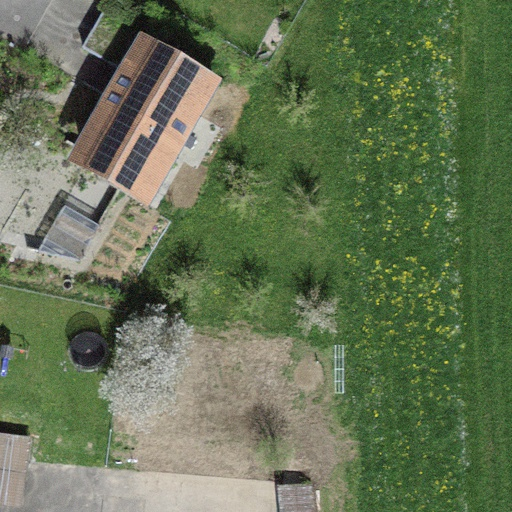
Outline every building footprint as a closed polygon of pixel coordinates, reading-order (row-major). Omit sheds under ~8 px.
[(147,214),(221,87),(141,41),(67,168),(147,214)] [(79,265),(100,229),(63,209),(37,254),(79,265)] [(135,431),(204,434),(206,398),(137,394),(135,431)] [(21,511),(31,440),(0,435),(0,510),(12,511),(21,511)] [(237,475),(240,449),(139,439),(136,465),(237,475)] [(311,511),(310,484),(278,487),(279,511),(311,511)]
